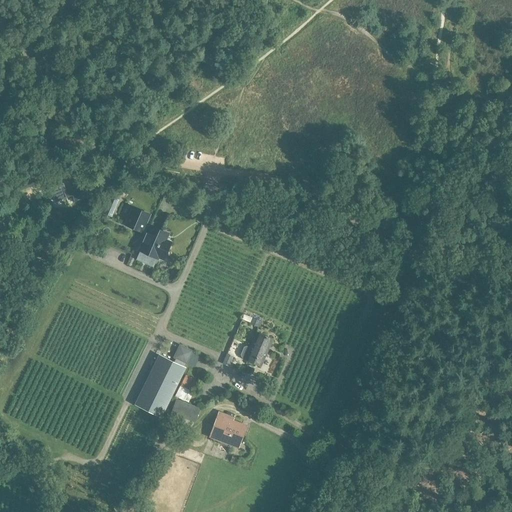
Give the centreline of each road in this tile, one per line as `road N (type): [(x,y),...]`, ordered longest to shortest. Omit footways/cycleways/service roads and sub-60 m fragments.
road 1 (track): [(409,246),(349,220),(310,191),(0,121)]
road 2 (track): [(205,223),(367,292),(315,435)]
road 3 (track): [(310,511),(419,248)]
road 4 (track): [(155,341),(99,459),(59,464),(29,479)]
road 5 (track): [(327,470),(278,430),(226,404),(204,412),(200,447)]
road 6 (track): [(436,77),(399,59),(369,28),(319,11)]
road 7 (track): [(315,435),(202,366)]
road 8 (track): [(205,223),(155,341)]
